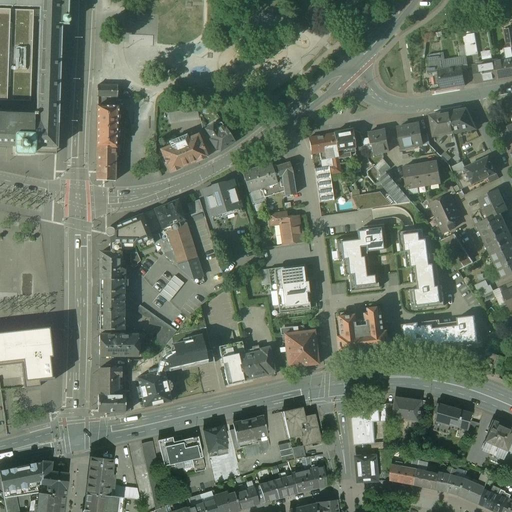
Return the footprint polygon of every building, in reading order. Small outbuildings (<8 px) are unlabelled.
[(36,112),(0,110),(0,145),(15,146),(14,153),(24,154),(33,154),(33,153),(55,154),(55,148),(57,148),(61,24),(67,25),(68,0),(0,0),(0,5),(40,6),(36,112)] [(10,10),(0,9),(0,100),(7,101),(10,10)] [(34,10),(10,10),(7,101),(31,101),(34,10)] [(436,33),(426,35),(424,47),(439,44),(436,33)] [(476,43),(464,46),(466,57),(478,55),(476,43)] [(464,46),(457,47),(459,59),(466,57),(464,46)] [(491,52),(482,54),(483,63),(484,63),(484,65),(492,63),(491,52)] [(511,58),(493,62),(493,63),(496,80),(511,77),(511,58)] [(441,61),(428,63),(427,75),(438,73),(437,71),(442,70),(441,61)] [(492,63),(484,65),(484,63),(483,63),(477,64),(478,66),(473,67),(476,84),(496,80),(493,63),(492,63)] [(442,70),(437,71),(438,73),(441,90),(465,86),(462,66),(442,70)] [(112,85),(97,85),(97,97),(111,97),(112,85)] [(111,97),(97,97),(97,106),(118,107),(118,114),(123,115),(123,101),(117,99),(111,97)] [(97,106),(96,147),(115,148),(116,148),(116,145),(118,114),(118,107),(97,106)] [(198,109),(168,113),(169,123),(199,119),(198,109)] [(466,110),(450,113),(454,134),(476,130),(466,110)] [(450,113),(431,116),(435,137),(454,134),(450,113)] [(223,127),(216,131),(212,124),(204,129),(211,139),(209,140),(215,150),(217,148),(220,152),(227,147),(233,142),(223,127)] [(419,124),(398,128),(401,148),(413,146),(414,147),(423,146),(419,124)] [(511,125),(500,131),(505,142),(511,138),(511,125)] [(351,130),(333,133),(337,159),(355,156),(351,130)] [(385,131),(367,134),(368,138),(369,144),(370,144),(372,152),(372,154),(381,153),(381,154),(389,152),(385,131)] [(333,159),(330,159),(332,167),(338,166),(337,159),(333,133),(329,134),(333,159)] [(329,134),(308,138),(311,155),(318,154),(320,161),(330,159),(333,159),(329,134)] [(197,135),(188,139),(187,137),(178,140),(188,165),(195,162),(206,158),(197,135)] [(368,138),(362,140),(366,153),(372,152),(370,144),(369,144),(368,138)] [(178,140),(169,144),(170,147),(160,151),(169,173),(180,169),(180,168),(188,165),(178,140)] [(115,148),(96,147),(96,180),(115,181),(115,155),(115,148)] [(489,158),(465,169),(472,184),(473,185),(488,178),(496,174),(489,158)] [(289,162),(272,168),(276,179),(279,178),(280,188),(283,187),(284,191),(285,196),(296,194),(292,170),(289,162)] [(441,184),(437,162),(426,164),(430,186),(441,184)] [(271,163),(242,172),(253,205),(266,201),(264,197),(272,194),(270,186),(277,184),(276,179),(272,168),(271,163)] [(462,163),(451,168),(454,174),(465,169),(462,163)] [(426,164),(415,166),(418,188),(430,186),(426,164)] [(332,167),(327,168),(328,176),(329,176),(340,174),(338,166),(332,167)] [(415,166),(403,168),(407,190),(418,188),(415,166)] [(373,167),(366,173),(368,178),(375,185),(379,182),(378,180),(381,177),(373,167)] [(327,168),(313,170),(319,204),(333,201),(329,176),(328,176),(327,168)] [(465,169),(454,174),(461,189),(472,184),(465,169)] [(411,202),(386,173),(382,177),(381,177),(378,180),(379,182),(398,204),(411,202)] [(496,174),(488,178),(490,183),(499,179),(496,174)] [(277,184),(270,186),(272,194),(284,191),(283,187),(280,188),(279,178),(276,179),(277,184)] [(232,181),(202,190),(210,216),(240,207),(232,181)] [(451,184),(446,186),(450,196),(451,197),(456,194),(451,184)] [(498,191),(479,199),(489,219),(500,214),(500,215),(507,211),(498,191)] [(381,194),(350,198),(357,211),(391,205),(381,194)] [(450,196),(430,205),(435,217),(454,208),(452,203),(453,202),(451,197),(450,196)] [(161,229),(184,220),(178,200),(154,210),(161,228),(161,229)] [(199,201),(187,205),(191,216),(203,212),(199,201)] [(454,208),(435,217),(443,234),(455,229),(452,223),(461,219),(458,213),(457,213),(454,208)] [(161,228),(154,210),(142,215),(149,233),(161,228)] [(297,217),(286,219),(285,212),(268,215),(270,227),(281,225),(284,246),(303,243),(301,232),(300,233),(297,217)] [(511,240),(500,215),(500,214),(489,219),(477,225),(485,241),(488,239),(491,246),(488,247),(492,255),(511,245),(511,240)] [(149,233),(142,215),(109,228),(108,228),(106,228),(106,229),(105,230),(105,231),(104,233),(105,234),(106,235),(107,236),(108,237),(109,237),(110,237),(110,253),(119,252),(120,243),(132,244),(133,246),(150,239),(153,244),(154,244),(149,233)] [(197,260),(184,220),(161,229),(161,228),(149,233),(154,244),(154,245),(160,243),(163,254),(164,255),(163,255),(191,280),(192,279),(201,276),(196,261),(197,260)] [(348,276),(350,292),(379,288),(377,275),(369,276),(366,252),(386,250),(383,224),(363,227),(363,231),(356,231),(357,238),(335,240),(337,261),(342,260),(344,276),(348,276)] [(422,230),(399,232),(401,253),(405,253),(407,269),(411,268),(413,284),(418,283),(419,289),(410,290),(412,310),(444,307),(442,286),(439,286),(435,254),(432,255),(430,237),(423,238),(422,230)] [(455,235),(440,242),(459,271),(474,264),(455,235)] [(223,253),(230,251),(227,242),(224,241),(220,242),(223,253)] [(302,243),(291,245),(293,256),(304,254),(302,243)] [(511,245),(492,255),(496,264),(498,263),(502,269),(499,271),(503,280),(511,276),(511,245)] [(130,254),(133,264),(140,262),(137,252),(130,254)] [(110,253),(100,253),(99,286),(101,287),(101,291),(124,292),(124,286),(123,286),(123,280),(124,280),(124,279),(123,279),(124,261),(120,261),(120,253),(110,253)] [(307,265),(282,268),(286,306),(310,304),(307,265)] [(173,277),(161,291),(173,301),(185,287),(173,277)] [(486,281),(475,286),(478,293),(480,292),(480,291),(488,287),(486,281)] [(488,287),(480,291),(480,292),(483,297),(493,292),(491,286),(488,287)] [(511,289),(502,294),(509,309),(511,308),(511,289)] [(124,292),(101,291),(101,330),(99,330),(124,331),(124,292)] [(493,292),(483,297),(485,303),(496,298),(493,292)] [(160,320),(140,305),(135,312),(144,318),(149,319),(148,326),(162,329),(153,339),(164,347),(177,332),(160,320)] [(363,313),(364,321),(354,322),(353,315),(337,316),(340,336),(336,336),(338,352),(386,347),(384,331),(381,331),(379,311),(375,312),(375,307),(366,307),(366,313),(363,313)] [(440,320),(402,325),(405,348),(434,344),(434,348),(478,343),(475,316),(457,318),(458,322),(440,324),(440,320)] [(53,326),(0,330),(0,365),(21,363),(24,387),(40,386),(39,381),(53,380),(51,358),(56,358),(53,326)] [(314,332),(304,333),(303,331),(301,329),(298,329),(296,329),(294,330),(293,332),(294,334),(284,335),(288,368),(318,365),(314,332)] [(138,335),(100,334),(99,356),(137,356),(138,335)] [(201,335),(183,339),(183,342),(175,344),(175,345),(173,346),(174,352),(170,353),(167,354),(165,355),(164,356),(161,359),(160,360),(160,361),(159,361),(158,366),(158,368),(147,370),(148,375),(163,371),(164,373),(169,372),(189,367),(190,369),(214,364),(211,351),(205,352),(201,335)] [(252,350),(244,351),(242,342),(218,347),(227,386),(263,378),(275,375),(269,348),(259,350),(258,346),(252,348),(252,350)] [(499,356),(490,353),(486,362),(495,366),(499,356)] [(119,368),(100,368),(100,395),(119,395),(119,378),(121,378),(121,369),(119,369),(119,368)] [(148,375),(137,378),(139,387),(136,388),(139,399),(142,399),(144,408),(152,406),(153,406),(156,407),(160,406),(162,404),(171,402),(168,393),(171,390),(172,387),(171,384),(168,381),(166,380),(164,373),(163,371),(148,375)] [(100,395),(98,395),(98,413),(125,413),(125,395),(119,395),(100,395)] [(423,402),(396,398),(395,406),(393,420),(410,422),(418,423),(420,423),(421,418),(422,418),(422,415),(422,412),(423,402)] [(373,413),(354,415),(357,444),(374,442),(372,423),(386,421),(387,419),(387,405),(372,406),(373,413)] [(395,406),(387,405),(387,419),(393,420),(395,406)] [(474,414),(441,405),(439,415),(437,421),(452,426),(469,431),(473,419),(474,414)] [(315,415),(305,417),(303,408),(283,412),(289,439),(300,436),(303,446),(303,447),(321,442),(315,415)] [(255,419),(233,424),(234,430),(229,431),(234,450),(244,447),(247,458),(259,455),(259,452),(260,452),(256,439),(262,437),(258,423),(255,419)] [(480,421),(473,419),(469,431),(473,431),(475,431),(477,429),(480,421)] [(452,426),(437,421),(434,431),(450,435),(452,426)] [(511,429),(495,422),(493,423),(493,424),(488,434),(491,435),(487,442),(494,445),(500,448),(508,452),(511,442),(511,429)] [(222,426),(203,431),(207,446),(226,442),(222,426)] [(198,437),(173,443),(172,438),(158,441),(164,467),(192,460),(202,458),(202,457),(198,437)] [(166,506),(152,442),(142,444),(156,511),(165,507),(166,506)] [(226,442),(207,446),(209,453),(227,448),(226,442)] [(494,445),(487,442),(484,451),(490,454),(494,445)] [(303,446),(291,448),(294,460),(306,458),(303,447),(303,446)] [(500,448),(497,457),(504,460),(508,452),(500,448)] [(208,456),(202,457),(202,458),(205,470),(212,469),(208,456)] [(377,456),(356,457),(357,469),(358,483),(379,481),(377,456)] [(113,461),(90,458),(89,469),(86,493),(109,496),(110,488),(113,489),(113,485),(114,476),(111,476),(113,461)] [(202,458),(192,460),(195,473),(205,470),(202,458)] [(29,466),(29,482),(40,480),(42,462),(28,465),(29,466)] [(63,474),(51,472),(51,463),(42,462),(40,480),(40,483),(42,494),(65,496),(68,480),(67,480),(63,475),(63,474)] [(237,464),(232,465),(235,479),(240,477),(237,464)] [(403,467),(392,465),(391,481),(400,483),(403,467)] [(29,482),(29,466),(16,469),(16,468),(0,470),(0,478),(3,492),(29,487),(29,482)] [(324,467),(312,469),(317,489),(326,487),(324,467)] [(414,469),(403,467),(400,483),(415,486),(418,471),(418,470),(414,469)] [(312,469),(292,474),(292,476),(298,494),(317,489),(312,469)] [(439,475),(418,471),(415,486),(436,490),(439,475)] [(447,474),(440,473),(439,475),(436,490),(446,492),(451,475),(447,474)] [(486,488),(489,477),(482,474),(477,484),(486,488)] [(455,476),(451,475),(446,492),(458,496),(465,479),(455,476)] [(292,476),(273,481),(279,499),(298,494),(292,476)] [(477,484),(465,479),(458,496),(479,505),(482,497),(483,496),(485,490),(486,488),(477,484)] [(273,481),(259,485),(265,503),(279,499),(273,481)] [(120,487),(113,485),(113,489),(110,488),(109,496),(119,497),(120,487)] [(120,487),(119,497),(124,498),(139,500),(137,489),(120,487)] [(254,487),(235,493),(240,510),(259,504),(254,487)] [(500,489),(494,487),(492,492),(498,495),(500,489)] [(492,492),(485,490),(483,496),(482,497),(479,505),(492,510),(497,501),(499,496),(498,495),(492,492)] [(86,493),(83,511),(122,511),(124,498),(119,497),(109,496),(86,493)] [(235,493),(214,500),(219,511),(233,511),(240,510),(235,493)] [(42,494),(39,494),(38,501),(36,501),(35,511),(63,511),(65,496),(42,494)] [(502,511),(510,499),(500,494),(497,501),(492,510),(495,511),(502,511)] [(199,496),(188,499),(191,508),(202,504),(199,496)] [(511,511),(511,499),(510,499),(502,511),(511,511)] [(219,511),(214,500),(203,504),(205,511),(219,511)] [(337,511),(336,501),(316,504),(316,505),(317,511),(337,511)]
